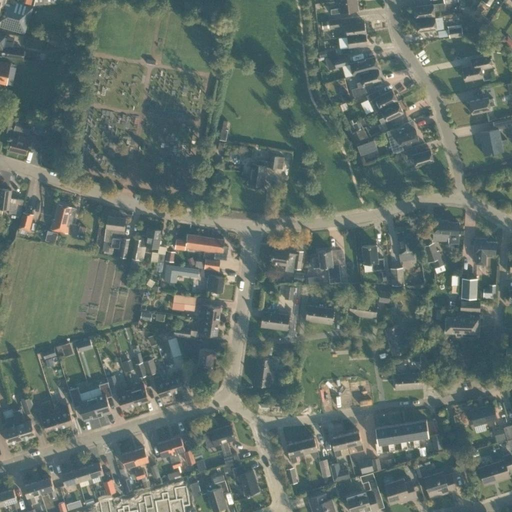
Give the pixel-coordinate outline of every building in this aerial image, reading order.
[(0,0),(0,15),(2,16),(0,21),(0,25),(25,33),(33,5),(14,0),(0,0)] [(331,13),(358,10),(356,0),(354,0),(339,2),(340,7),(331,9),(331,13)] [(416,18),(435,15),(434,11),(445,9),(444,2),(415,6),(416,18)] [(473,13),(481,17),(485,10),(478,6),(473,13)] [(435,18),(435,17),(417,19),(418,31),(444,28),(442,17),(435,18)] [(330,27),(330,28),(342,27),(341,18),(329,20),(330,27)] [(347,35),(366,33),(365,21),(346,24),(347,35)] [(448,28),(450,37),(462,35),(461,26),(448,28)] [(349,47),(368,44),(366,33),(347,35),(349,47)] [(68,52),(76,53),(77,45),(69,44),(68,52)] [(20,46),(13,45),(13,48),(9,47),(7,56),(23,58),(25,50),(19,49),(20,46)] [(492,66),(490,54),(475,57),(477,64),(462,67),(465,80),(483,76),(481,68),(492,66)] [(344,56),(334,59),(336,67),(343,65),(346,64),(344,56)] [(375,56),(350,63),(353,74),(354,75),(360,74),(378,69),(378,68),(375,56)] [(12,62),(0,59),(0,81),(9,83),(12,62)] [(346,64),(343,65),(346,76),(353,74),(350,63),(346,64)] [(353,96),(369,91),(368,84),(382,80),(379,69),(360,74),(362,81),(357,82),(358,87),(351,88),(353,96)] [(366,95),(374,112),(398,100),(392,89),(381,95),(378,89),(366,95)] [(488,99),(488,97),(470,101),(472,113),(491,109),(490,105),(495,104),(493,98),(488,99)] [(404,112),(398,101),(381,109),(385,116),(379,118),(381,123),(378,124),(381,130),(393,124),(390,118),(404,112)] [(507,139),(501,140),(498,128),(511,125),(511,116),(493,121),(494,129),(480,132),(484,154),(503,151),(502,144),(508,143),(507,139)] [(5,118),(4,124),(1,136),(9,138),(13,120),(5,118)] [(17,119),(14,129),(28,133),(31,122),(17,119)] [(227,120),(224,119),(222,128),(220,139),(226,140),(228,129),(226,129),(227,120)] [(354,127),(356,131),(363,127),(359,119),(356,121),(352,123),(352,124),(354,127)] [(402,132),(401,126),(388,130),(394,150),(403,148),(402,145),(411,142),(419,140),(416,128),(402,132)] [(369,137),(363,127),(356,131),(361,141),(369,137)] [(9,150),(27,154),(30,141),(31,138),(20,135),(19,139),(12,137),(9,150)] [(37,149),(40,139),(33,137),(30,147),(37,149)] [(360,144),(364,152),(375,147),(371,139),(360,144)] [(403,148),(394,150),(395,152),(412,147),(411,142),(402,145),(403,148)] [(417,153),(416,147),(403,151),(405,157),(413,154),(416,166),(434,160),(430,149),(417,153)] [(278,155),(272,154),(271,161),(257,159),(257,163),(251,162),(249,182),(263,184),(266,165),(270,165),(270,166),(276,167),(278,155)] [(12,189),(0,187),(0,207),(3,208),(9,209),(11,197),(12,189)] [(11,197),(9,209),(21,211),(24,199),(11,197)] [(70,223),(73,224),(77,207),(59,203),(55,219),(53,218),(51,229),(68,233),(70,223)] [(19,227),(30,230),(34,213),(23,211),(19,227)] [(104,240),(103,249),(105,250),(104,252),(113,254),(114,247),(110,246),(111,241),(112,231),(124,233),(126,218),(107,215),(104,240)] [(439,218),(434,217),(433,239),(450,240),(450,233),(459,233),(459,222),(448,221),(448,220),(439,219),(439,218)] [(135,239),(131,263),(139,264),(139,260),(142,245),(146,245),(159,247),(159,245),(162,229),(148,227),(147,235),(142,234),(141,239),(139,238),(135,238),(135,239)] [(397,233),(401,253),(415,250),(412,233),(413,233),(412,227),(406,228),(406,231),(397,233)] [(204,249),(206,236),(187,234),(186,240),(176,239),(175,247),(185,249),(185,246),(204,249)] [(206,236),(204,249),(215,251),(214,257),(227,259),(228,246),(224,245),(225,239),(206,236)] [(129,238),(123,237),(120,256),(126,257),(129,238)] [(496,253),(496,241),(487,240),(487,238),(474,237),(474,256),(476,256),(476,263),(486,264),(486,255),(492,256),(492,253),(496,253)] [(384,257),(378,258),(376,244),(362,245),(364,263),(372,262),(373,270),(385,268),(384,257)] [(296,249),(286,248),(286,250),(273,248),(271,261),(286,263),(285,270),(293,271),(294,267),(300,268),(303,250),(296,249)] [(328,265),(330,282),(341,281),(339,262),(333,262),(331,249),(318,250),(319,256),(320,266),(328,265)] [(433,260),(436,267),(444,264),(439,249),(431,252),(433,260)] [(175,251),(167,250),(166,260),(173,261),(175,251)] [(431,252),(425,254),(428,262),(433,260),(431,252)] [(205,268),(219,270),(220,260),(206,258),(205,268)] [(166,263),(164,280),(177,281),(178,274),(183,275),(184,266),(166,263)] [(435,267),(437,272),(445,269),(444,264),(436,267),(435,267)] [(182,277),(200,279),(201,268),(184,266),(183,275),(182,277)] [(405,283),(404,266),(390,267),(392,284),(405,283)] [(294,280),(302,281),(303,274),(295,273),(294,280)] [(207,289),(222,291),(224,276),(209,274),(207,289)] [(476,296),(477,276),(463,275),(462,295),(476,296)] [(284,298),(293,299),(294,287),(286,286),(284,298)] [(390,291),(381,290),(379,300),(389,302),(390,291)] [(196,296),(174,293),(173,301),(184,302),(184,308),(195,310),(196,296)] [(362,315),(364,300),(351,298),(349,313),(362,315)] [(395,302),(399,309),(405,305),(401,299),(395,302)] [(376,317),(378,302),(364,300),(362,315),(376,317)] [(480,302),(461,301),(460,310),(457,310),(457,316),(446,315),(445,331),(456,332),(456,338),(479,339),(480,302)] [(219,320),(220,306),(201,303),(200,312),(204,312),(203,318),(219,320)] [(319,321),(321,306),(307,304),(305,319),(319,321)] [(333,323),(334,308),(321,306),(319,321),(333,323)] [(142,310),(140,319),(148,320),(149,312),(142,310)] [(274,327),(276,312),(263,310),(261,325),(274,327)] [(288,329),(290,314),(276,312),(274,327),(288,329)] [(217,334),(219,320),(203,318),(203,324),(199,323),(198,332),(217,334)] [(389,341),(404,337),(400,323),(385,328),(389,341)] [(174,334),(190,336),(191,328),(175,325),(174,334)] [(482,343),(493,344),(494,334),(482,333),(482,343)] [(148,336),(151,345),(158,343),(155,334),(148,336)] [(199,363),(212,365),(215,349),(201,347),(202,339),(185,337),(184,347),(198,348),(197,355),(200,355),(199,363)] [(393,354),(407,350),(404,337),(389,341),(393,354)] [(172,357),(181,354),(176,338),(167,341),(172,357)] [(90,339),(77,342),(80,350),(92,346),(90,339)] [(64,343),(66,350),(72,348),(70,341),(64,343)] [(62,344),(56,346),(59,355),(64,353),(63,350),(62,344)] [(54,348),(43,351),(45,358),(56,354),(54,348)] [(144,360),(143,357),(141,350),(134,353),(137,362),(136,363),(140,376),(147,374),(143,360),(144,360)] [(143,360),(147,374),(158,371),(153,357),(152,358),(151,354),(143,357),(144,360),(143,360)] [(271,372),(273,358),(258,356),(256,370),(271,372)] [(52,358),(46,359),(48,366),(54,364),(52,358)] [(126,370),(136,368),(135,358),(125,360),(126,370)] [(173,391),(187,387),(181,369),(173,371),(174,375),(169,377),(173,391)] [(269,385),(271,372),(256,370),(254,384),(269,385)] [(409,388),(423,387),(422,372),(408,373),(409,388)] [(396,389),(409,388),(408,373),(395,374),(396,389)] [(111,375),(107,376),(110,386),(118,384),(115,374),(111,375)] [(173,391),(169,377),(163,379),(162,375),(154,377),(160,396),(173,391)] [(98,395),(92,396),(93,400),(98,415),(111,411),(107,396),(112,395),(108,381),(99,384),(100,386),(102,393),(98,395)] [(136,403),(149,399),(144,381),(135,383),(136,387),(131,389),(136,403)] [(78,386),(69,389),(72,398),(74,407),(80,405),(84,419),(98,415),(93,400),(92,396),(87,398),(82,399),(80,392),(78,386)] [(136,403),(131,389),(126,390),(125,387),(116,389),(122,407),(136,403)] [(21,400),(25,413),(35,410),(31,396),(21,400)] [(497,419),(493,403),(470,409),(474,425),(484,422),(497,419)] [(60,426),(74,422),(68,404),(60,406),(61,410),(56,412),(60,426)] [(12,407),(3,410),(5,417),(14,414),(13,410),(12,407)] [(13,410),(14,414),(17,424),(18,424),(22,438),(36,434),(32,419),(26,421),(22,408),(13,410)] [(60,426),(56,412),(50,414),(49,410),(41,412),(47,431),(60,426)] [(17,424),(14,414),(5,417),(7,422),(2,423),(8,443),(22,438),(18,424),(17,424)] [(416,437),(413,438),(414,446),(420,445),(418,437),(429,435),(426,418),(413,420),(416,437)] [(404,439),(401,440),(402,448),(407,447),(406,439),(413,438),(416,437),(413,420),(401,422),(404,439)] [(391,441),(388,442),(390,450),(395,449),(394,441),(401,440),(404,439),(401,422),(388,424),(391,441)] [(484,422),(474,425),(476,432),(486,429),(484,422)] [(221,443),(223,451),(230,449),(228,441),(236,438),(231,424),(211,430),(211,431),(203,433),(207,447),(221,443)] [(388,424),(375,426),(378,442),(376,442),(377,452),(383,451),(381,443),(388,442),(391,441),(388,424)] [(500,438),(496,439),(497,441),(506,439),(503,428),(497,429),(500,438)] [(363,449),(362,441),(359,430),(345,433),(348,445),(356,443),(358,450),(363,449)] [(340,447),(348,445),(345,433),(331,437),(334,448),(336,455),(342,454),(340,447)] [(432,434),(434,448),(443,447),(441,433),(432,434)] [(176,459),(180,458),(177,451),(185,448),(181,435),(170,439),(176,459)] [(319,455),(317,448),(318,448),(315,437),(301,440),(304,451),(312,449),(313,457),(319,455)] [(172,460),(176,459),(170,439),(158,442),(162,455),(170,453),(172,460)] [(296,453),(304,451),(301,440),(287,443),(290,455),(292,462),(298,461),(296,453)] [(137,463),(149,460),(145,446),(133,450),(137,463)] [(196,461),(192,449),(184,451),(188,464),(196,461)] [(126,467),(137,463),(133,450),(122,454),(126,467)] [(194,452),(196,459),(203,456),(201,450),(199,451),(194,452)] [(240,460),(237,452),(224,456),(226,464),(240,460)] [(511,468),(511,456),(511,453),(503,456),(504,459),(479,467),(485,484),(510,476),(508,470),(511,468)] [(381,468),(378,457),(372,458),(375,469),(381,468)] [(207,468),(204,458),(196,460),(199,471),(207,468)] [(331,474),(327,458),(319,460),(323,476),(331,474)] [(359,461),(362,473),(374,470),(371,458),(359,461)] [(105,478),(104,473),(100,461),(87,465),(91,477),(92,476),(99,474),(101,480),(105,478)] [(338,462),(330,464),(334,480),(350,476),(348,468),(340,470),(338,462)] [(160,476),(156,463),(150,465),(154,478),(160,476)] [(246,471),(244,463),(232,467),(236,479),(240,478),(245,494),(248,493),(248,494),(250,493),(250,492),(260,489),(253,469),(246,471)] [(94,482),(92,476),(91,477),(87,465),(75,469),(78,480),(80,480),(88,478),(89,483),(94,482)] [(286,468),(290,483),(297,481),(294,466),(286,468)] [(81,486),(80,480),(78,480),(75,469),(62,473),(66,484),(75,481),(77,487),(81,486)] [(445,474),(443,470),(424,476),(430,495),(442,491),(443,493),(457,488),(451,472),(445,474)] [(379,490),(373,471),(360,475),(362,482),(368,480),(371,488),(347,496),(351,511),(359,511),(365,510),(365,511),(379,508),(374,492),(379,490)] [(213,510),(227,506),(223,492),(228,490),(223,474),(213,477),(216,488),(207,490),(213,510)] [(123,478),(122,478),(126,490),(133,488),(129,476),(123,478)] [(57,495),(54,488),(55,488),(51,477),(38,481),(41,492),(49,490),(51,497),(57,495)] [(189,477),(182,478),(184,491),(191,490),(189,477)] [(405,482),(404,478),(385,484),(391,502),(403,498),(403,500),(417,496),(412,480),(405,482)] [(112,479),(104,481),(108,493),(109,493),(115,491),(112,479)] [(33,494),(41,492),(38,481),(24,485),(27,496),(30,503),(35,502),(33,494)] [(191,483),(194,496),(202,494),(198,481),(191,483)] [(19,506),(17,499),(14,488),(0,492),(4,503),(11,501),(14,508),(19,506)] [(143,490),(145,503),(152,502),(150,489),(143,490)] [(139,504),(145,503),(143,490),(137,491),(139,504)] [(335,511),(332,498),(327,499),(325,493),(317,495),(309,498),(313,511),(315,511),(335,511)] [(173,496),(169,497),(171,511),(184,511),(182,501),(175,503),(173,496)] [(163,505),(155,506),(155,511),(171,511),(169,497),(162,498),(163,505)] [(110,511),(109,500),(100,501),(101,511),(110,511)] [(64,501),(58,503),(60,511),(62,511),(67,511),(64,501)]
